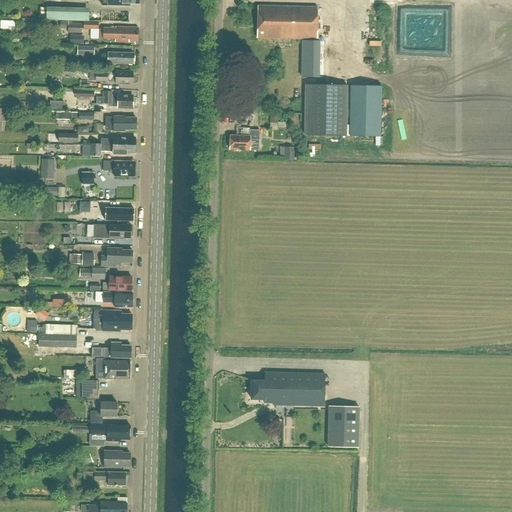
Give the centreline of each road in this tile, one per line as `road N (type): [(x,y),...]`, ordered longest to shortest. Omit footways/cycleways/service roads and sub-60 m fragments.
road 1 (unclassified): [(205,511),(219,0)]
road 2 (secondary): [(152,390),(162,11)]
road 3 (residential): [(140,390),(148,11)]
road 4 (secondary): [(148,511),(152,390)]
road 5 (residential): [(136,511),(140,390)]
